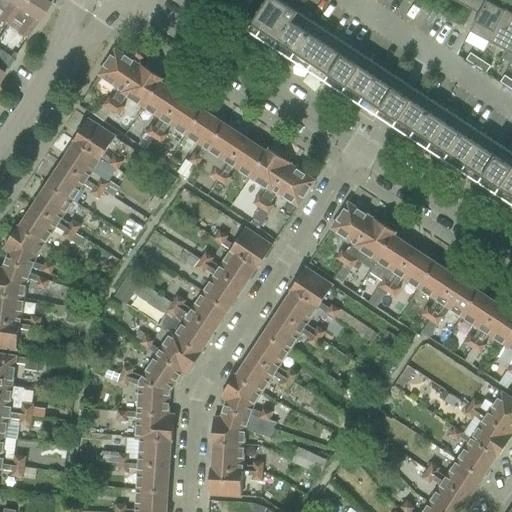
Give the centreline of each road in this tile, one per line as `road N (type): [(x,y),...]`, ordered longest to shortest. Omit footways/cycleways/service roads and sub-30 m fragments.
road 1 (residential): [(359,149),(197,400),(189,511)]
road 2 (tertiary): [(359,149),(132,0)]
road 3 (tertiary): [(0,151),(102,0)]
road 4 (tertiary): [(511,249),(359,149)]
